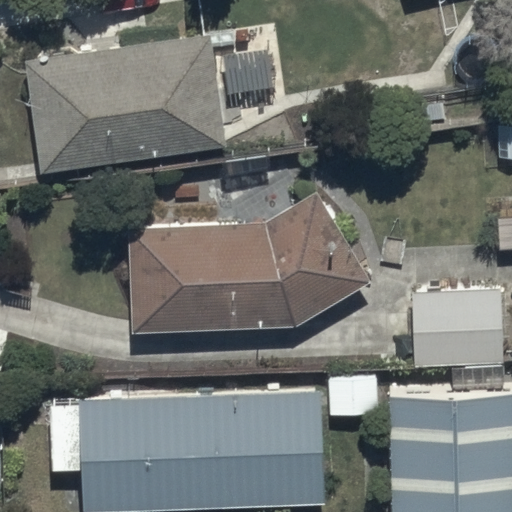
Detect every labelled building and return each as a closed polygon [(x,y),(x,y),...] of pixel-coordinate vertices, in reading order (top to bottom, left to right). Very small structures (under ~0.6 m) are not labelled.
[(210,26),(25,52),(43,169),(226,144),(210,26)] [(264,213),(125,215),(126,322),(291,320),(372,275),(319,182),(264,213)] [(502,285),(412,287),(414,360),(501,358),(501,350),(511,349),(511,299),(502,300),(502,285)] [(81,385),(81,394),(49,394),(51,465),(64,465),(65,511),(104,511),(104,506),(329,500),(327,414),(378,412),(377,371),(321,372),(321,379),(81,385)] [(511,511),(511,386),(391,389),(392,511),(511,511)]
